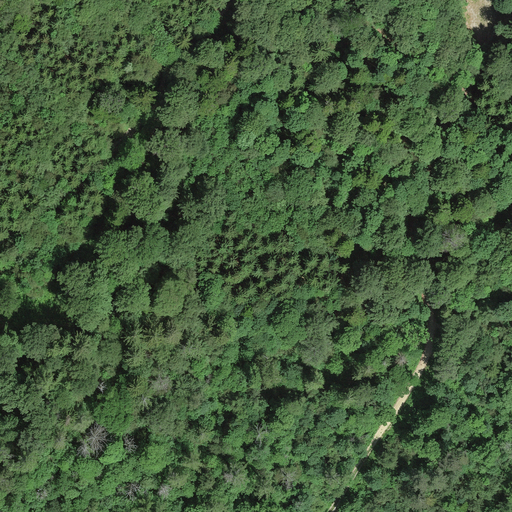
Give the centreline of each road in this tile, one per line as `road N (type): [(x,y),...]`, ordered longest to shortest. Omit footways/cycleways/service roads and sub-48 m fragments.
road 1 (track): [(329,511),(413,395),(439,317),(440,171),(493,51)]
road 2 (track): [(208,0),(37,195),(0,225)]
